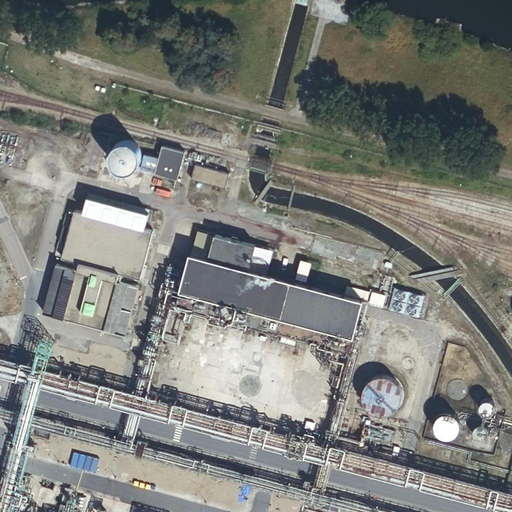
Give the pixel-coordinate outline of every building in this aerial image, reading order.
[(439,55),(442,44),(421,39),(418,49),(439,55)] [(141,161),(141,159),(141,157),(140,155),(140,153),(139,151),(138,150),(137,148),(135,147),(134,146),(132,145),(130,144),(128,144),(126,143),(125,143),(123,144),(121,144),(119,145),(117,146),(116,147),(114,148),(113,150),(112,151),(111,153),(110,155),(110,157),(110,159),(110,161),(110,162),(111,164),(112,166),(113,168),(114,169),(115,170),(117,172),(119,173),(121,173),(122,174),(124,174),(126,174),(128,174),(130,173),(132,173),(134,172),(135,171),(136,169),(138,168),(139,166),(140,164),(140,163),(141,161)] [(183,155),(162,149),(159,158),(145,154),(141,169),(155,173),(155,175),(176,182),(183,155)] [(229,177),(195,167),(191,182),(225,192),(229,177)] [(147,215),(83,197),(79,212),(75,211),(62,258),(78,263),(76,270),(56,265),(42,313),(126,337),(140,288),(120,283),(122,275),(140,280),(153,232),(143,229),(147,215)] [(305,279),(309,262),(374,278),(382,246),(316,229),(307,262),(298,259),(293,276),(305,279)] [(359,299),(248,270),(254,246),(212,235),(206,260),(188,255),(175,307),(304,340),(321,345),(346,352),(359,299)] [(399,403),(400,400),(400,398),(400,395),(400,393),(400,390),(399,388),(398,386),(397,384),(395,382),(394,380),(391,379),(389,378),(387,377),(385,376),(382,376),(380,376),(377,376),(375,377),(373,378),(370,379),(369,380),(367,382),(365,384),(364,386),(363,388),(362,390),(362,393),(361,395),(361,397),(362,400),(363,402),(364,405),(365,407),(367,409),(368,410),(370,412),(372,413),(375,414),(377,414),(380,415),(382,415),(384,415),(387,414),(389,413),(391,412),(393,410),(395,409),(397,407),(398,405),(399,403)] [(494,411),(494,408),(494,407),(494,404),(493,402),(492,401),(490,400),(488,399),(486,398),(484,399),(482,399),(480,401),(479,402),(478,404),(478,406),(478,408),(478,410),(480,412),(481,414),(483,415),(485,415),(487,415),(489,415),(491,414),(492,412),(494,411)] [(457,427),(457,424),(456,421),(455,419),(453,416),(451,415),(448,414),(445,413),(443,414),(440,415),(437,416),(435,419),(434,421),(434,424),(434,427),(435,430),(436,432),(438,434),(441,436),(444,436),(447,436),(449,436),(452,434),(454,432),(456,430),(457,427)] [(390,431),(365,424),(362,434),(387,441),(390,431)] [(487,437),(487,435),(487,433),(487,431),(486,429),(485,427),(483,426),(481,425),(479,425),(477,425),(475,426),(473,427),(472,429),(471,431),(471,433),(471,435),(471,437),(472,439),(474,440),(476,441),(478,442),(480,442),(482,441),(484,440),(485,439),(487,437)] [(447,475),(432,471),(429,480),(445,485),(447,475)]
